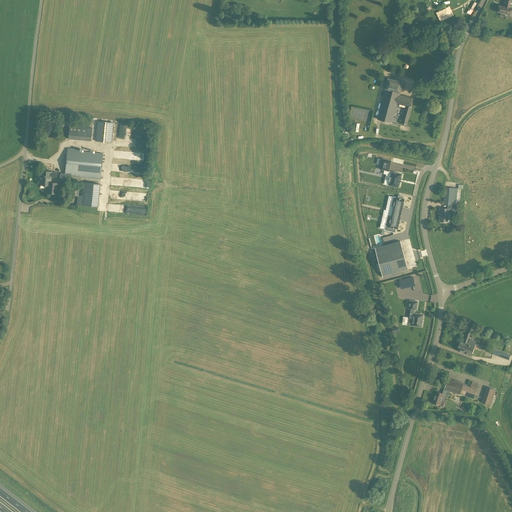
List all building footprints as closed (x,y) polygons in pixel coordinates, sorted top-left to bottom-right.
[(511,0),(504,0),(503,6),(499,6),(498,12),(511,14),(511,11),(511,0)] [(451,6),(437,12),(440,21),(454,15),(451,6)] [(388,78),(386,89),(385,89),(377,119),(392,123),(398,104),(406,106),(401,123),(406,125),(411,107),(410,107),(413,98),(400,95),(400,93),(403,82),(388,78)] [(96,141),(111,143),(113,123),(98,121),(96,141)] [(69,125),(68,139),(91,141),(92,127),(69,125)] [(70,182),(70,176),(100,179),(103,153),(79,151),(79,149),(67,148),(65,174),(60,174),(59,181),(70,182)] [(389,171),(391,160),(382,158),(380,169),(389,171)] [(53,194),(53,193),(57,194),(58,183),(50,182),(51,176),(57,177),(58,173),(51,172),(51,171),(40,170),(39,185),(47,185),(46,193),(50,193),(50,194),(50,195),(51,195),(52,195),(53,194)] [(392,171),(389,185),(398,187),(401,174),(392,171)] [(84,182),(83,195),(78,195),(77,204),(98,206),(100,184),(84,182)] [(448,205),(448,209),(440,208),(439,213),(440,213),(440,221),(448,222),(448,213),(451,213),(451,209),(456,210),(457,205),(453,205),(454,201),(457,201),(458,188),(445,187),(444,204),(448,205)] [(393,197),(391,206),(393,207),(396,207),(395,211),(402,212),(402,211),(404,199),(403,199),(403,197),(399,196),(398,198),(393,197)] [(388,215),(384,230),(395,232),(396,229),(398,229),(400,216),(401,216),(402,212),(395,211),(394,214),(394,216),(391,216),(388,215)] [(399,241),(374,248),(382,276),(407,269),(399,241)] [(422,327),(423,314),(414,313),(415,309),(417,310),(418,301),(410,300),(409,308),(410,309),(409,318),(413,318),(412,325),(422,327)] [(474,346),(467,343),(470,335),(466,334),(463,342),(460,341),(457,350),(471,355),(474,346)] [(494,349),(492,354),(495,355),(503,358),(505,352),(494,349)] [(448,378),(445,388),(443,393),(436,391),(432,402),(440,405),(441,401),(444,402),(446,396),(448,397),(450,391),(451,391),(473,399),(479,384),(472,381),(470,387),(463,385),(464,383),(448,378)] [(482,402),(490,405),(496,389),(487,386),(482,402)]
